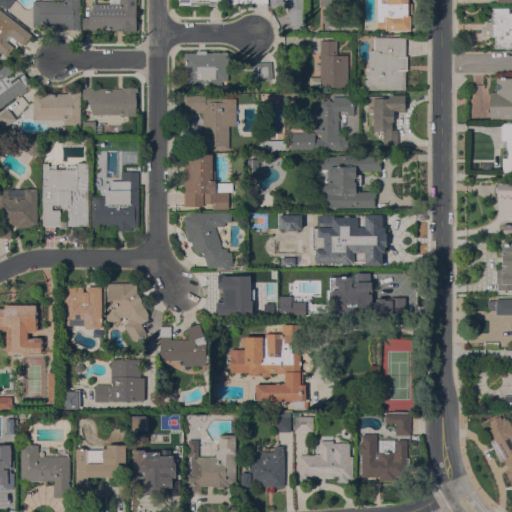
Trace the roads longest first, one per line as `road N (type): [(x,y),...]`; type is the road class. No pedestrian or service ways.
road 1 (residential): [(441,0),(442,418),(455,488)]
road 2 (residential): [(156,257),(155,0)]
road 3 (residential): [(179,292),(156,257),(44,257),(0,271)]
